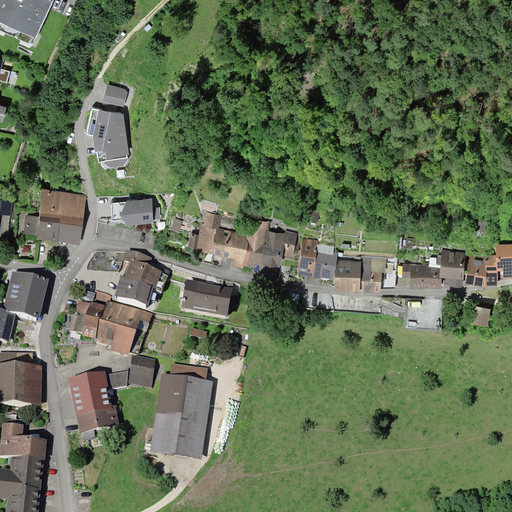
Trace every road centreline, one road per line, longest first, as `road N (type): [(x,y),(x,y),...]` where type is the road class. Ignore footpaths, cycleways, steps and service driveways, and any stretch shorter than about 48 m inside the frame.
road 1 (residential): [(469,288),(320,291),(108,243),(88,245),(58,276)]
road 2 (track): [(164,0),(82,96),(77,127),(89,184),(88,245)]
road 3 (residential): [(69,511),(40,347),(58,276)]
